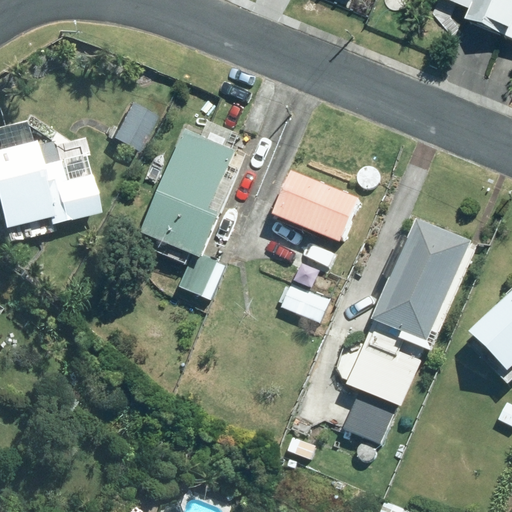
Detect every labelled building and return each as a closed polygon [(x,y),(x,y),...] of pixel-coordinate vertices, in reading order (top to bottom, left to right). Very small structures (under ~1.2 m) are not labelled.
[(511,0),(423,0),(474,22),(469,33),(491,49),(507,50),(508,47),(511,48),(511,0)] [(129,98),(110,131),(135,146),(154,113),(129,98)] [(233,143),(239,129),(209,116),(202,130),(187,123),(144,222),(148,224),(142,236),(191,257),(181,280),(214,294),(227,263),(217,259),(219,256),(204,250),(239,167),(229,162),(237,145),(233,143)] [(0,216),(45,205),(47,212),(43,213),(44,217),(96,204),(87,168),(63,174),(58,154),(38,159),(32,136),(11,141),(6,122),(0,123),(0,216)] [(66,150),(68,163),(80,162),(79,149),(66,150)] [(293,163),(275,205),(343,235),(361,192),(293,163)] [(349,378),(362,383),(345,423),(384,440),(400,400),(404,402),(423,357),(400,347),(409,324),(430,333),(472,236),(417,212),(375,309),(380,312),(371,334),(368,334),(349,378)] [(282,305),(321,319),(329,298),(290,283),(282,305)] [(511,286),(475,321),(510,361),(511,358),(511,286)] [(498,415),(511,421),(511,401),(507,399),(498,415)] [(287,448),(311,456),(316,444),(292,435),(287,448)] [(283,468),(272,497),(309,511),(323,511),(333,488),(283,468)]
